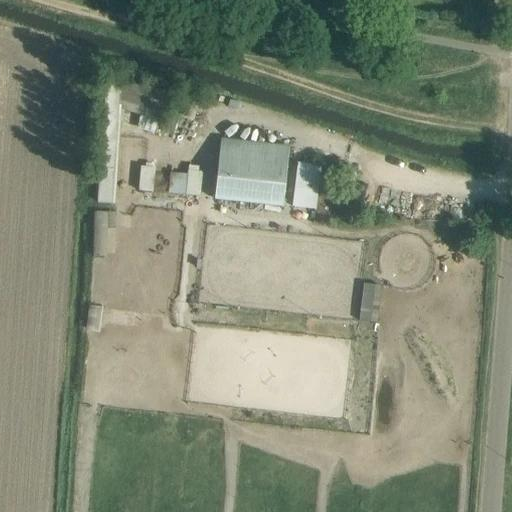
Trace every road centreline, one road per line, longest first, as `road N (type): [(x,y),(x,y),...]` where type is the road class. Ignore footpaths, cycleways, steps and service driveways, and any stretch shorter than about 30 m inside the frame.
road 1 (track): [(41,0),(307,68),(511,75)]
road 2 (unclassified): [(491,511),(511,251)]
